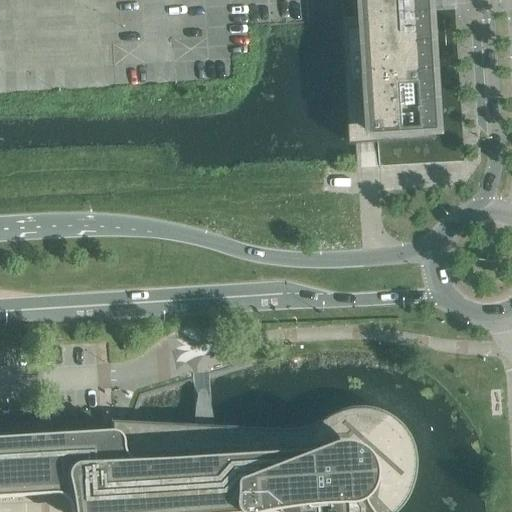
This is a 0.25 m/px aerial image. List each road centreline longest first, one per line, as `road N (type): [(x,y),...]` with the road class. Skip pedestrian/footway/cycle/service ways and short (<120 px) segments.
road 1 (secondary): [(0,309),(286,295),(442,299)]
road 2 (secondary): [(431,248),(269,261),(127,225),(0,229)]
road 3 (secondary): [(485,0),(496,162),(482,208)]
